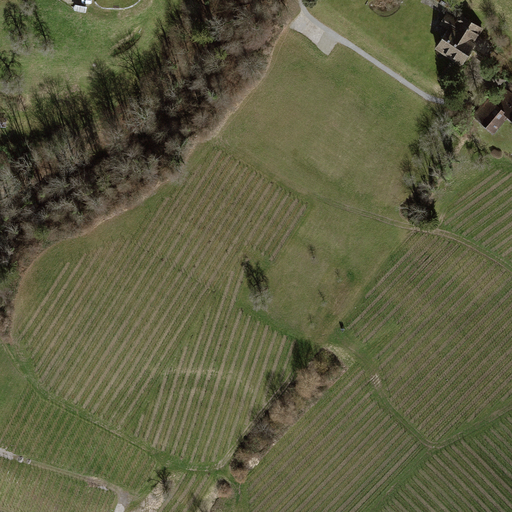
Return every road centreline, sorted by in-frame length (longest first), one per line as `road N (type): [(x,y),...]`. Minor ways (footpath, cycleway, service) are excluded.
road 1 (track): [(124,498),(176,466),(226,459),(298,369),(324,218),(310,196)]
road 2 (track): [(280,318),(346,340),(370,358),(397,416),(433,449),(511,404)]
road 3 (track): [(176,466),(42,392),(15,344)]
road 4 (track): [(119,511),(124,498),(114,488),(0,451)]
